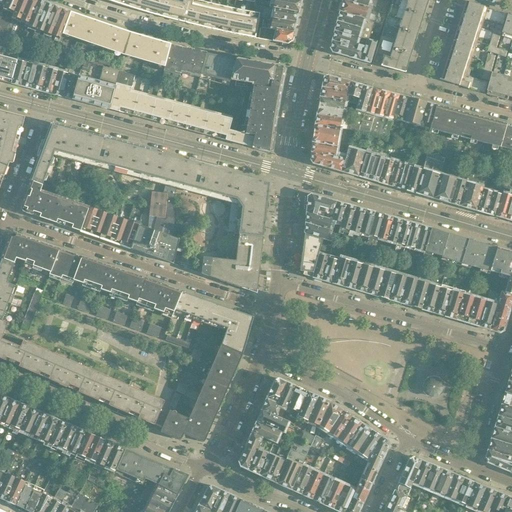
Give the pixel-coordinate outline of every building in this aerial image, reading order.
[(6,0),(4,6),(3,9),(2,9),(14,14),(16,11),(20,0),(6,0)] [(28,25),(38,0),(20,0),(16,11),(14,14),(12,18),(16,20),(25,24),(28,25)] [(38,0),(28,25),(27,27),(36,30),(46,3),(38,0)] [(105,0),(112,2),(128,8),(145,13),(162,18),(203,28),(220,32),(237,35),(255,38),(259,14),(250,12),(242,10),(233,9),(225,7),(217,5),(209,3),(200,1),(194,0),(105,0)] [(301,1),(296,0),(273,0),(272,9),(274,9),(298,13),(301,1)] [(377,0),(342,0),(342,1),(385,14),(387,9),(375,5),(377,0)] [(426,7),(404,0),(392,0),(388,15),(420,25),(426,7)] [(385,14),(342,1),(339,12),(368,21),(382,25),(385,14)] [(477,38),(483,18),(486,7),(468,1),(443,80),(442,79),(442,80),(461,86),(465,75),(477,38)] [(54,6),(46,3),(36,30),(35,34),(38,35),(40,32),(45,33),(54,6)] [(61,9),(54,6),(45,33),(52,36),(61,9)] [(507,14),(486,7),(483,18),(504,25),(507,14)] [(70,13),(61,9),(52,36),(55,37),(54,41),(58,43),(60,38),(70,13)] [(298,13),(274,9),(272,18),(273,18),(295,23),(298,13)] [(374,23),(368,21),(339,12),(339,14),(337,15),(336,18),(337,20),(337,23),(371,33),(374,23)] [(71,37),(82,41),(90,22),(91,19),(71,13),(62,34),(63,35),(64,32),(72,35),(71,37)] [(414,44),(420,25),(388,15),(382,33),(414,44)] [(511,15),(509,15),(502,37),(511,39),(511,15)] [(0,47),(5,49),(16,20),(12,18),(12,19),(8,27),(5,26),(0,24),(0,47)] [(295,23),(273,18),(272,22),(264,20),(263,28),(275,30),(293,33),(295,23)] [(110,26),(95,21),(94,24),(90,22),(82,41),(89,44),(90,41),(97,44),(96,46),(103,48),(110,29),(110,26)] [(371,33),(337,23),(334,32),(360,39),(366,41),(366,42),(368,43),(371,33)] [(488,52),(505,57),(507,51),(496,48),(503,27),(496,25),(488,52)] [(131,33),(115,28),(114,30),(110,29),(103,48),(124,56),(125,53),(131,33)] [(262,39),(262,40),(272,41),(274,31),(264,29),(262,39)] [(293,33),(275,30),(273,41),(288,44),(291,42),(293,33)] [(334,32),(332,41),(358,49),(359,47),(364,48),(365,45),(366,42),(366,41),(360,39),(334,32)] [(139,36),(131,33),(125,53),(132,55),(132,58),(145,62),(152,39),(144,37),(143,40),(138,38),(139,36)] [(406,68),(414,44),(382,33),(372,64),(405,73),(406,68)] [(156,43),(156,41),(152,39),(145,62),(156,65),(156,62),(164,64),(170,44),(161,42),(160,44),(156,43)] [(358,49),(332,41),(330,49),(332,53),(360,61),(364,48),(359,47),(358,49)] [(376,45),(368,43),(366,42),(365,45),(364,48),(360,61),(370,64),(376,45)] [(170,44),(164,64),(163,67),(164,67),(164,69),(181,74),(181,71),(187,48),(170,44)] [(0,47),(0,77),(2,78),(10,50),(5,49),(0,47)] [(197,51),(187,48),(181,71),(191,73),(200,75),(206,53),(197,51)] [(10,50),(2,78),(10,80),(10,83),(11,84),(18,58),(17,58),(19,52),(10,50)] [(236,59),(206,53),(200,75),(199,78),(228,86),(230,80),(236,59)] [(482,79),(489,80),(495,56),(489,54),(482,79)] [(18,58),(11,84),(21,86),(29,57),(26,56),(25,59),(18,58)] [(38,63),(33,62),(34,58),(29,57),(21,86),(31,89),(37,65),(38,63)] [(100,57),(98,63),(109,66),(111,60),(100,57)] [(262,64),(236,59),(230,80),(235,81),(245,83),(252,84),(251,86),(253,86),(266,88),(268,80),(271,81),(274,66),(262,64)] [(44,65),(38,63),(37,65),(31,89),(41,92),(49,62),(45,61),(44,65)] [(58,68),(53,67),(54,64),(49,62),(41,92),(51,95),(58,68)] [(282,67),(274,66),(271,81),(268,80),(266,88),(281,91),(285,70),(282,67)] [(62,97),(69,68),(65,67),(64,70),(58,68),(51,95),(62,97)] [(108,110),(115,84),(118,71),(119,70),(104,67),(100,82),(80,76),(81,74),(79,74),(72,100),(108,110)] [(75,69),(69,68),(62,97),(72,100),(79,74),(74,72),(75,69)] [(182,106),(170,103),(136,94),(140,76),(135,75),(134,76),(118,71),(115,84),(108,110),(176,128),(182,106)] [(511,97),(511,77),(494,73),(488,95),(508,100),(509,97),(511,97)] [(488,83),(465,75),(461,86),(485,94),(488,83)] [(362,86),(327,76),(324,78),(321,88),(346,93),(345,96),(358,100),(362,86)] [(162,83),(177,86),(178,80),(164,77),(162,83)] [(279,99),(281,91),(266,88),(253,86),(251,86),(248,85),(245,93),(279,99)] [(360,133),(371,89),(362,86),(358,100),(349,130),(360,133)] [(346,93),(321,88),(320,98),(344,103),(345,96),(346,93)] [(369,135),(380,91),(371,89),(360,133),(369,135)] [(378,138),(390,94),(380,91),(369,135),(378,138)] [(278,106),(279,99),(245,93),(243,100),(278,106)] [(392,120),(399,96),(390,94),(378,138),(387,140),(392,120)] [(408,99),(399,96),(392,120),(402,123),(408,99)] [(344,103),(320,98),(316,116),(342,120),(344,103)] [(417,101),(408,99),(402,123),(411,125),(417,101)] [(276,115),(278,106),(243,100),(241,109),(249,111),(249,110),(276,115)] [(426,103),(417,101),(411,125),(420,127),(426,103)] [(436,106),(426,103),(420,127),(429,130),(436,106)] [(235,132),(238,121),(182,106),(176,128),(250,148),(254,136),(245,134),(239,133),(235,132)] [(466,114),(436,106),(429,130),(460,137),(466,114)] [(12,164),(24,117),(0,110),(0,163),(11,168),(11,167),(8,166),(9,164),(12,164)] [(275,123),(276,115),(249,110),(249,111),(248,118),(275,123)] [(476,117),(466,114),(460,137),(470,140),(476,117)] [(342,120),(316,116),(315,125),(340,130),(342,130),(343,126),(341,126),(342,120)] [(486,119),(476,117),(470,140),(480,142),(486,119)] [(275,123),(248,118),(246,126),(274,131),(275,123)] [(506,125),(486,119),(480,142),(500,148),(506,125)] [(340,130),(315,125),(312,143),(337,147),(340,130)] [(511,126),(506,125),(500,148),(511,150),(511,126)] [(269,183),(249,178),(54,126),(51,128),(43,148),(31,181),(42,185),(55,151),(83,159),(82,161),(148,178),(147,181),(165,186),(176,189),(192,193),(192,191),(223,199),(224,196),(231,198),(227,234),(263,238),(268,193),(269,183)] [(274,131),(246,126),(245,134),(254,136),(273,139),(274,131)] [(272,150),(273,139),(254,136),(250,148),(268,153),(272,150)] [(337,147),(312,143),(311,153),(337,158),(338,153),(336,153),(337,147)] [(348,147),(346,154),(341,172),(358,177),(365,154),(365,153),(348,147)] [(365,154),(358,177),(368,180),(376,152),(371,151),(370,156),(365,154)] [(376,152),(368,180),(378,183),(384,161),(384,160),(379,158),(381,154),(376,152)] [(422,171),(415,194),(424,196),(436,155),(427,152),(422,170),(422,171)] [(346,154),(338,153),(337,158),(311,153),(310,161),(312,164),(341,172),(346,154)] [(436,155),(424,196),(433,199),(440,175),(445,158),(436,155)] [(384,161),(378,183),(387,186),(395,159),(390,158),(389,162),(384,161)] [(395,159),(387,186),(397,188),(403,166),(398,165),(399,161),(395,159)] [(11,168),(0,163),(0,197),(3,188),(0,186),(2,182),(5,184),(11,168)] [(403,166),(397,188),(406,191),(413,168),(404,165),(403,166)] [(470,166),(465,183),(459,206),(476,211),(483,187),(488,171),(473,167),(470,166)] [(413,168),(406,191),(415,194),(422,171),(413,168)] [(440,175),(433,199),(441,201),(448,178),(440,175)] [(448,178),(441,201),(450,204),(457,180),(448,178)] [(457,180),(450,204),(459,206),(465,183),(457,180)] [(486,214),(495,181),(492,180),(489,189),(483,187),(476,211),(486,214)] [(48,221),(56,196),(40,191),(42,185),(31,181),(21,208),(22,212),(48,221)] [(495,217),(502,193),(505,184),(495,181),(486,214),(495,217)] [(173,264),(179,240),(172,237),(173,234),(174,227),(174,225),(174,224),(174,221),(174,220),(174,218),(174,217),(174,216),(173,213),(173,211),(173,209),(173,206),(173,204),(173,202),(174,199),(174,197),(175,195),(176,189),(165,186),(163,193),(151,192),(149,216),(152,217),(151,222),(155,224),(153,230),(138,225),(130,249),(144,254),(173,264)] [(502,193),(495,217),(505,220),(511,194),(511,189),(508,189),(507,194),(502,193)] [(337,202),(310,194),(307,197),(306,213),(324,218),(325,213),(333,215),(337,202)] [(80,232),(88,207),(56,196),(48,221),(80,232)] [(340,223),(346,205),(337,202),(333,215),(332,221),(340,223)] [(349,231),(356,207),(346,205),(340,223),(340,226),(338,233),(342,234),(344,230),(349,231)] [(88,207),(80,232),(90,235),(98,211),(88,207)] [(356,207),(349,231),(347,236),(351,237),(353,232),(358,234),(359,233),(365,210),(356,207)] [(375,213),(365,210),(359,233),(368,236),(375,213)] [(98,211),(90,235),(100,239),(108,214),(98,211)] [(340,223),(332,221),(324,218),(306,213),(305,224),(332,231),(334,225),(335,225),(340,226),(340,223)] [(378,238),(384,216),(375,213),(368,236),(367,242),(370,243),(367,252),(373,254),(378,238)] [(108,214),(100,239),(110,242),(118,218),(108,214)] [(386,241),(393,218),(384,216),(378,238),(386,241)] [(118,218),(110,242),(120,246),(128,221),(118,218)] [(403,221),(393,218),(386,241),(396,244),(403,221)] [(128,221),(120,246),(130,249),(138,225),(139,222),(136,221),(135,224),(128,221)] [(405,247),(412,224),(403,221),(396,244),(394,250),(392,260),(396,261),(399,251),(400,245),(405,247)] [(330,237),(332,231),(305,224),(304,234),(323,239),(331,242),(332,238),(330,237)] [(420,226),(412,224),(405,247),(414,249),(420,226)] [(430,229),(420,226),(414,249),(423,252),(430,229)] [(442,258),(448,234),(430,229),(423,252),(442,258)] [(15,234),(10,236),(2,259),(14,264),(16,258),(25,261),(32,240),(15,234)] [(257,290),(263,238),(227,234),(227,235),(226,236),(225,236),(223,236),(222,237),(221,238),(220,239),(220,240),(219,241),(218,242),(218,243),(218,244),(218,245),(218,247),(218,248),(218,249),(218,250),(219,251),(220,253),(217,259),(203,257),(201,274),(241,288),(257,290)] [(304,234),(299,271),(303,272),(302,275),(311,278),(319,252),(323,239),(304,234)] [(451,262),(458,237),(448,234),(442,258),(441,259),(451,262)] [(468,240),(458,237),(451,262),(460,265),(461,263),(468,240)] [(33,266),(41,243),(32,240),(25,261),(24,263),(33,266)] [(497,248),(468,240),(461,263),(490,272),(497,248)] [(42,269),(49,246),(41,243),(33,266),(42,269)] [(50,272),(58,249),(49,246),(42,269),(50,272)] [(509,278),(511,266),(511,252),(497,248),(490,272),(508,278),(509,278)] [(60,279),(69,253),(58,249),(50,272),(49,275),(60,279)] [(321,280),(329,255),(323,254),(319,252),(311,278),(321,280)] [(92,287),(100,264),(69,253),(60,279),(72,284),(73,281),(92,287)] [(338,262),(339,258),(333,257),(329,255),(321,280),(331,283),(338,262)] [(343,287),(351,259),(340,255),(339,258),(338,262),(331,283),(343,287)] [(0,320),(4,322),(17,287),(7,283),(14,264),(2,259),(0,263),(0,320)] [(354,290),(362,262),(351,259),(343,287),(354,290)] [(365,293),(373,265),(362,262),(354,290),(365,293)] [(127,299),(135,276),(100,264),(92,287),(127,299)] [(377,297),(385,269),(373,265),(365,293),(377,297)] [(388,300),(396,272),(385,269),(377,297),(388,300)] [(399,303),(407,275),(396,272),(388,300),(399,303)] [(422,310),(430,282),(432,273),(428,272),(426,281),(418,278),(410,307),(422,310)] [(410,307),(418,278),(407,275),(399,303),(410,307)] [(156,310),(164,286),(135,276),(127,299),(136,302),(136,303),(156,310)] [(433,313),(441,285),(430,282),(422,310),(433,313)] [(444,317),(452,289),(441,285),(433,313),(444,317)] [(174,310),(182,292),(164,286),(156,310),(172,316),(174,310)] [(456,320),(464,292),(452,289),(444,317),(456,320)] [(510,308),(511,300),(511,294),(504,292),(501,291),(499,298),(498,302),(497,304),(510,308)] [(233,310),(182,292),(174,310),(176,311),(175,314),(226,331),(233,310)] [(467,323),(475,295),(464,292),(456,320),(467,323)] [(28,331),(40,299),(41,296),(34,293),(21,328),(28,331)] [(70,307),(74,297),(66,295),(63,304),(70,307)] [(478,327),(486,299),(475,295),(467,323),(478,327)] [(489,330),(497,304),(498,302),(486,299),(478,327),(489,330)] [(88,313),(92,304),(80,300),(77,309),(88,313)] [(503,331),(510,308),(497,304),(489,330),(499,333),(503,331)] [(107,320),(110,310),(99,306),(96,316),(107,320)] [(250,316),(233,310),(226,331),(221,345),(242,354),(246,344),(244,343),(247,335),(245,335),(247,327),(250,328),(253,317),(250,316)] [(124,326),(127,316),(116,312),(113,322),(124,326)] [(141,332),(144,322),(133,318),(129,328),(141,332)] [(292,323),(291,324),(290,329),(296,330),(295,335),(298,335),(299,333),(307,335),(309,325),(301,323),(301,321),(298,320),(297,324),(292,323)] [(146,334),(158,338),(161,328),(150,324),(146,334)] [(189,343),(167,335),(165,340),(188,348),(189,343)] [(29,371),(39,347),(29,343),(28,344),(24,342),(24,341),(23,341),(20,347),(1,339),(0,342),(0,358),(5,361),(6,357),(20,363),(18,367),(29,371)] [(326,346),(323,340),(312,345),(316,352),(326,346)] [(212,371),(206,385),(225,393),(232,379),(229,378),(231,373),(234,374),(242,354),(221,345),(220,346),(223,347),(220,354),(217,353),(210,370),(212,371)] [(59,384),(69,360),(53,353),(53,354),(48,352),(48,351),(39,347),(29,371),(38,375),(40,372),(50,376),(48,379),(59,384)] [(202,353),(193,349),(190,358),(198,361),(202,353)] [(88,397),(98,373),(88,369),(83,367),(84,367),(69,360),(59,384),(68,388),(69,385),(79,389),(78,392),(88,397)] [(118,410),(128,386),(113,379),(113,380),(108,378),(108,377),(98,373),(88,397),(98,401),(100,398),(110,402),(108,405),(118,410)] [(274,380),(267,398),(278,403),(287,382),(279,379),(274,380)] [(442,383),(439,380),(435,379),(432,379),(428,380),(425,382),(423,385),(422,389),(422,393),(424,396),(426,398),(429,400),(432,401),(436,400),(439,399),(442,397),(443,394),(444,390),(444,386),(442,383)] [(296,387),(287,382),(278,403),(282,405),(282,407),(286,409),(296,387)] [(179,383),(175,391),(184,395),(187,386),(179,383)] [(198,405),(191,420),(210,428),(217,412),(215,411),(217,406),(219,407),(225,393),(206,385),(205,387),(203,386),(195,403),(198,405)] [(154,425),(164,401),(148,395),(143,393),(144,393),(128,386),(118,410),(128,414),(129,411),(139,415),(138,418),(154,425)] [(296,387),(286,409),(285,412),(294,415),(292,420),(296,422),(298,417),(308,392),(296,387)] [(319,397),(308,392),(298,417),(304,420),(303,422),(307,424),(319,397)] [(174,393),(168,408),(174,410),(180,396),(174,393)] [(511,394),(505,393),(501,405),(511,408),(511,394)] [(10,399),(0,394),(0,420),(10,399)] [(329,402),(319,397),(307,424),(312,426),(313,424),(319,427),(329,402)] [(267,398),(261,410),(277,417),(282,407),(282,405),(278,403),(267,398)] [(10,399),(0,420),(0,424),(5,426),(6,423),(10,424),(19,403),(10,399)] [(342,411),(329,402),(319,427),(328,432),(342,411)] [(19,403),(10,424),(9,428),(15,431),(17,427),(20,429),(29,407),(19,403)] [(511,408),(501,405),(497,416),(511,420),(511,408)] [(39,412),(29,407),(20,429),(18,432),(23,435),(25,431),(30,433),(39,412)] [(257,421),(282,432),(284,433),(289,422),(277,417),(261,410),(257,421)] [(210,429),(210,428),(191,420),(189,419),(169,411),(160,432),(175,438),(178,432),(202,442),(205,441),(208,434),(205,433),(207,428),(210,429)] [(352,418),(342,411),(328,432),(338,439),(352,418)] [(39,412),(30,433),(28,437),(32,439),(34,435),(40,437),(49,416),(39,412)] [(58,420),(49,416),(40,437),(45,440),(42,445),(46,447),(58,420)] [(511,420),(497,416),(494,428),(511,433),(511,420)] [(362,424),(352,418),(338,439),(347,446),(362,424)] [(56,451),(68,424),(58,420),(46,447),(56,451)] [(277,443),(282,432),(257,421),(252,433),(263,437),(274,442),(277,443)] [(65,455),(77,428),(68,424),(56,451),(65,455)] [(357,452),(372,430),(362,424),(347,446),(354,450),(347,461),(340,457),(337,461),(348,466),(357,452)] [(86,432),(77,428),(65,455),(69,457),(70,454),(76,457),(86,432)] [(511,433),(494,428),(491,439),(511,445),(511,433)] [(381,437),(372,430),(357,452),(367,459),(370,454),(381,437)] [(96,436),(86,432),(76,457),(85,461),(96,436)] [(248,470),(259,447),(262,439),(263,437),(252,433),(239,462),(240,467),(248,470)] [(291,490),(302,467),(305,459),(310,448),(317,451),(322,439),(315,435),(310,446),(295,439),(286,461),(285,462),(275,483),(291,490)] [(105,440),(96,436),(85,461),(94,465),(105,440)] [(388,441),(381,437),(370,454),(382,460),(389,445),(388,441)] [(511,457),(511,445),(491,439),(487,450),(511,457)] [(115,444),(105,440),(94,465),(104,469),(115,444)] [(125,449),(115,444),(104,469),(114,473),(125,449)] [(259,447),(248,470),(259,475),(268,456),(262,453),(264,449),(259,447)] [(0,486),(15,452),(7,449),(0,464),(0,486)] [(145,479),(154,461),(125,449),(114,473),(139,484),(142,486),(145,479)] [(509,472),(511,463),(511,457),(487,450),(485,458),(487,463),(509,472)] [(0,498),(4,500),(15,478),(25,456),(15,452),(0,486),(0,498)] [(382,460),(370,454),(367,459),(365,461),(368,462),(360,480),(371,485),(382,460)] [(268,456),(259,475),(267,479),(277,459),(268,455),(268,456)] [(14,505),(35,461),(25,456),(15,478),(4,500),(14,505)] [(409,459),(394,491),(406,496),(413,481),(421,461),(413,457),(409,459)] [(23,509),(33,486),(43,462),(36,459),(35,461),(14,505),(23,509)] [(277,459),(267,479),(275,483),(285,462),(277,459)] [(178,495),(188,475),(173,469),(154,461),(145,479),(152,482),(158,485),(163,488),(178,495)] [(432,465),(421,461),(413,481),(423,485),(432,465)] [(29,511),(33,511),(41,494),(43,490),(53,466),(43,462),(33,486),(23,509),(29,511)] [(443,470),(432,465),(423,485),(434,490),(443,470)] [(302,495),(312,472),(302,467),(291,490),(302,495)] [(453,474),(443,470),(434,490),(445,494),(453,474)] [(312,472),(302,495),(312,500),(323,477),(312,472)] [(464,478),(453,474),(445,494),(456,499),(464,478)] [(323,477),(312,500),(323,505),(333,482),(323,477)] [(475,483),(464,478),(456,499),(467,503),(475,483)] [(360,480),(354,491),(351,498),(362,504),(371,485),(360,480)] [(178,495),(163,488),(158,485),(152,482),(151,484),(148,482),(144,489),(153,494),(173,504),(178,495)] [(333,482),(323,505),(333,509),(344,487),(333,482)] [(55,511),(59,505),(70,488),(63,483),(51,500),(44,511),(55,511)] [(93,511),(108,489),(98,483),(88,499),(79,511),(93,511)] [(486,488),(475,483),(467,503),(477,508),(486,488)] [(208,487),(198,505),(211,511),(221,490),(212,486),(208,487)] [(344,487),(333,509),(339,511),(344,511),(351,498),(354,491),(344,487)] [(67,511),(79,493),(70,488),(59,505),(55,511),(67,511)] [(488,511),(490,508),(497,492),(486,488),(477,508),(475,511),(488,511)] [(153,494),(144,489),(140,498),(149,503),(165,511),(168,511),(173,504),(153,494)] [(230,494),(221,490),(211,511),(210,511),(221,511),(223,510),(230,494)] [(403,503),(406,496),(394,491),(389,502),(401,508),(403,503)] [(507,497),(497,492),(490,508),(497,511),(498,509),(502,510),(503,507),(507,497)] [(79,511),(88,499),(79,493),(67,511),(79,511)] [(41,494),(33,511),(44,511),(51,500),(41,494)] [(234,511),(241,499),(230,494),(223,510),(221,511),(234,511)] [(165,511),(149,503),(140,498),(132,495),(130,498),(131,498),(130,500),(129,499),(127,503),(143,511),(165,511)] [(511,498),(507,497),(503,507),(508,510),(511,511),(511,498)] [(358,511),(362,504),(351,498),(344,511),(358,511)] [(248,511),(252,505),(241,499),(234,511),(248,511)] [(398,511),(401,508),(389,502),(384,511),(398,511)] [(143,511),(127,503),(122,511),(123,511),(143,511)] [(405,511),(408,505),(403,503),(401,508),(398,511),(405,511)]
